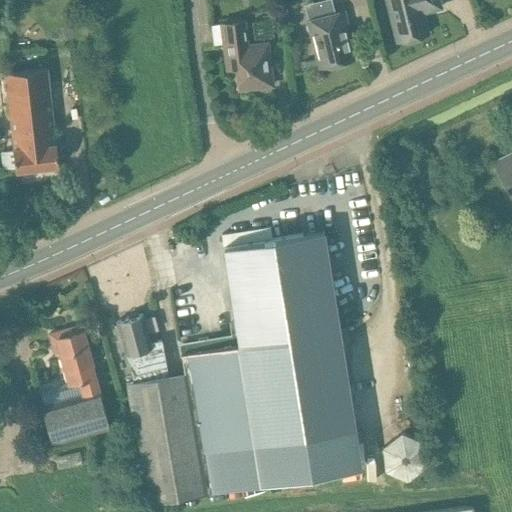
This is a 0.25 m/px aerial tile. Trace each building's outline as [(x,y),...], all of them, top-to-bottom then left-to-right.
[(441,7),(439,0),(387,0),(398,41),(429,34),(425,19),(421,17),(423,12),(441,7)] [(271,5),(267,9),(268,14),(272,18),(277,17),(281,13),(280,8),(276,4),(271,5)] [(348,25),(345,11),(307,21),(319,67),(354,58),(346,26),(348,25)] [(249,44),(246,20),(212,24),(214,44),(224,43),(228,70),(236,69),(238,89),(272,85),(267,41),(249,44)] [(59,164),(48,71),(5,76),(16,169),(59,164)] [(511,153),(495,161),(504,179),(511,195),(511,153)] [(270,227),(222,234),(224,245),(272,237),(270,227)] [(134,382),(127,383),(133,414),(148,502),(152,502),(362,467),(327,249),(324,230),(224,246),(239,344),(182,354),(185,373),(169,376),(134,382)] [(129,318),(117,321),(123,340),(126,354),(127,354),(130,365),(134,382),(169,376),(162,340),(150,342),(143,314),(139,315),(136,314),(130,315),(129,318)] [(84,394),(42,406),(52,443),(53,445),(111,429),(99,389),(99,390),(96,380),(92,364),(88,350),(83,330),(70,334),(69,328),(50,333),(55,352),(61,351),(70,383),(80,380),(84,394)] [(426,465),(423,441),(401,431),(382,446),(385,470),(406,479),(426,465)]
